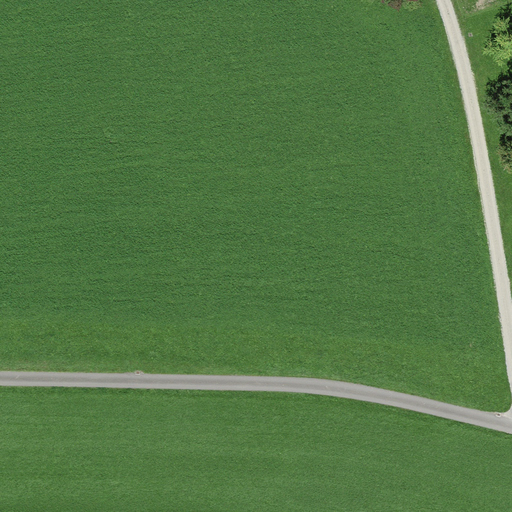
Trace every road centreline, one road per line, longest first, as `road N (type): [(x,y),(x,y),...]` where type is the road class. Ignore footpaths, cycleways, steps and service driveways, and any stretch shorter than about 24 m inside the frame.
road 1 (track): [(511,423),(326,378),(0,378)]
road 2 (track): [(452,0),(467,34),(511,330)]
